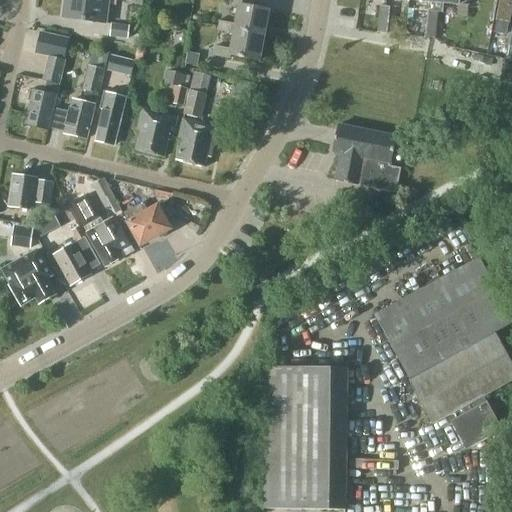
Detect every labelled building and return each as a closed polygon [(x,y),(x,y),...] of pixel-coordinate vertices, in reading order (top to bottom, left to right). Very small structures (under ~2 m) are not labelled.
[(108,0),(64,0),(62,18),(106,24),(108,0)] [(433,1),(433,0),(418,0),(423,1),(422,10),(427,11),(432,11),(433,1)] [(426,24),(436,25),(437,12),(442,13),(443,2),(457,4),(457,0),(433,0),(433,1),(432,11),(427,11),(426,24)] [(508,23),(511,0),(499,0),(495,20),(508,23)] [(234,30),(264,36),(269,10),(238,4),(235,24),(219,21),(217,30),(233,34),(234,30)] [(379,20),(388,21),(390,7),(385,7),(380,6),(380,7),(379,20)] [(387,34),(388,21),(379,20),(377,33),(387,34)] [(434,39),(436,25),(426,24),(425,38),(434,39)] [(129,27),(111,25),(109,39),(128,41),(129,27)] [(259,61),(264,36),(234,30),(233,34),(230,49),(214,46),(212,55),(229,59),(230,56),(259,61)] [(64,61),(69,39),(39,33),(34,54),(48,58),(49,58),(64,61)] [(53,109),(48,128),(64,132),(64,134),(87,139),(97,94),(99,95),(105,70),(103,70),(107,56),(91,52),(82,90),(85,91),(82,102),(72,100),(69,113),(53,109)] [(197,66),(199,55),(187,52),(185,64),(197,66)] [(130,76),(134,61),(111,55),(107,70),(130,76)] [(48,128),(53,109),(64,62),(49,58),(48,58),(42,81),(45,82),(42,93),(33,91),(25,124),(47,130),(48,128)] [(500,80),(511,82),(511,66),(503,65),(500,80)] [(184,107),(188,88),(187,88),(190,76),(165,70),(162,83),(174,86),(170,104),(184,107)] [(201,119),(211,76),(193,72),(183,114),(201,119)] [(125,98),(116,95),(103,92),(99,109),(102,110),(95,141),(113,146),(125,98)] [(171,141),(177,118),(142,109),(136,131),(140,131),(135,151),(163,158),(167,141),(171,141)] [(212,151),(218,128),(183,119),(177,141),(181,141),(176,161),(204,168),(208,150),(212,151)] [(395,193),(400,169),(390,167),(396,137),(338,124),(332,152),(340,154),(335,181),(395,193)] [(49,205),(52,183),(36,181),(37,179),(12,175),(8,207),(32,210),(33,203),(49,205)] [(121,211),(110,191),(110,190),(103,179),(91,186),(109,218),(121,211)] [(117,203),(128,197),(121,184),(110,190),(110,191),(117,203)] [(70,212),(74,219),(80,216),(85,225),(83,226),(87,233),(92,242),(91,242),(105,267),(122,257),(133,251),(119,227),(113,230),(108,221),(101,225),(96,217),(87,202),(70,212)] [(148,212),(143,202),(122,213),(128,223),(127,223),(140,245),(156,236),(161,238),(167,234),(168,230),(169,229),(157,207),(148,212)] [(35,224),(40,235),(60,225),(55,214),(35,224)] [(70,286),(91,275),(89,271),(100,265),(84,238),(74,219),(68,222),(72,230),(71,230),(77,241),(53,255),(70,286)] [(13,225),(10,243),(30,245),(32,228),(13,225)] [(38,304),(55,295),(47,280),(52,276),(36,250),(1,270),(10,286),(9,286),(21,306),(35,299),(38,304)] [(501,430),(486,403),(483,396),(511,380),(511,367),(493,333),(511,322),(511,318),(479,259),(374,316),(432,423),(447,416),(465,449),(501,430)] [(345,510),(347,368),(265,367),(263,509),(345,510)] [(411,511),(412,511),(413,510),(413,509),(414,508),(414,507),(414,505),(414,503),(414,502),(413,500),(412,499),(411,498),(409,496),(408,496),(406,495),(404,495),(403,495),(401,495),(399,496),(397,497),(396,498),(395,499),(394,500),(393,502),(393,504),(393,505),(393,507),(393,508),(394,509),(394,510),(395,511),(411,511)] [(434,511),(436,511),(436,510),(437,508),(437,507),(437,506),(437,504),(437,503),(436,502),(436,501),(435,500),(434,499),(433,498),(432,497),(429,496),(427,495),(424,495),(423,496),(422,496),(420,497),(419,498),(418,499),(417,500),(416,502),(416,503),(416,504),(416,506),(416,507),(416,508),(416,510),(417,511),(434,511)]
